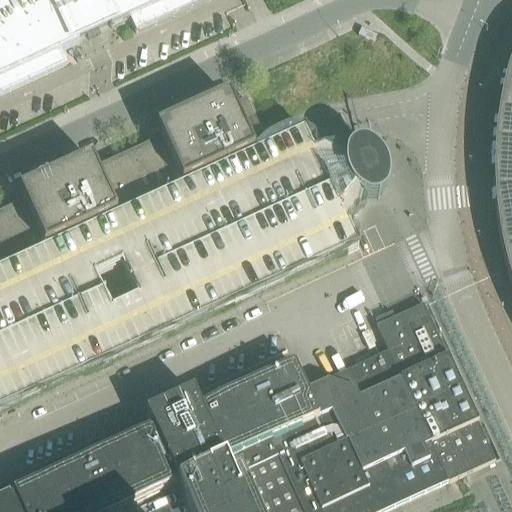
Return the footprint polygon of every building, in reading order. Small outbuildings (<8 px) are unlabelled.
[(0,0),(0,98),(66,68),(60,54),(78,46),(76,41),(111,25),(113,30),(131,21),(137,35),(212,0),(0,0)] [(506,80),(504,86),(501,99),(499,111),(498,120),(496,129),(495,138),(495,147),(494,161),(494,168),(494,176),(494,184),(494,192),(495,200),(496,216),(497,224),(499,233),(502,248),(504,261),(506,268),(509,277),(511,286),(511,288),(511,61),(510,67),(507,74),(506,80)] [(119,160),(140,206),(182,186),(268,147),(250,108),(250,107),(250,106),(249,106),(246,101),(241,103),(240,102),(239,103),(239,104),(233,107),(229,98),(157,131),(161,140),(155,143),(155,142),(153,143),(138,150),(137,150),(136,151),(120,158),(119,159),(119,160)] [(305,134),(304,132),(0,272),(0,415),(358,250),(347,227),(356,223),(362,198),(363,199),(365,200),(367,201),(369,201),(371,201),(372,201),(375,201),(377,200),(379,199),(380,199),(382,198),(383,196),(384,195),(386,191),(388,188),(388,185),(388,183),(388,181),(388,177),(387,173),(386,170),(385,166),(383,163),(381,160),(379,157),(376,155),(375,153),(373,152),(370,150),(367,149),(363,149),(361,148),(359,149),(357,149),(356,149),(354,151),(352,152),(350,153),(350,154),(348,156),(347,158),(346,160),(346,162),(346,163),(332,156),(323,152),(316,155),(315,156),(313,152),(307,138),(305,134)] [(119,160),(103,167),(103,166),(101,166),(102,167),(95,170),(91,161),(19,194),(24,203),(17,206),(17,205),(16,206),(16,207),(1,214),(0,213),(0,217),(20,261),(45,249),(117,216),(140,206),(119,160)] [(0,270),(20,261),(0,217),(0,270)] [(390,511),(449,485),(496,463),(478,425),(479,424),(457,377),(448,358),(424,306),(395,320),(392,313),(385,316),(388,323),(376,328),(393,365),(386,368),(381,357),(305,391),(294,366),(200,409),(193,394),(146,416),(153,431),(0,501),(0,511),(119,511),(178,485),(189,511),(390,511)]
